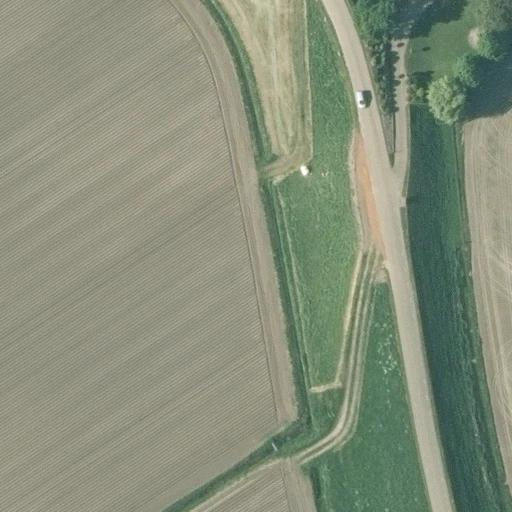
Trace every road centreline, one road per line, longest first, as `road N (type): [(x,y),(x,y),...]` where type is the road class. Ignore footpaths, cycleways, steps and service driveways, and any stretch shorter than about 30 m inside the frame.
road 1 (tertiary): [(443,511),(358,73),(332,0)]
road 2 (track): [(258,173),(290,158),(299,140),(293,0)]
